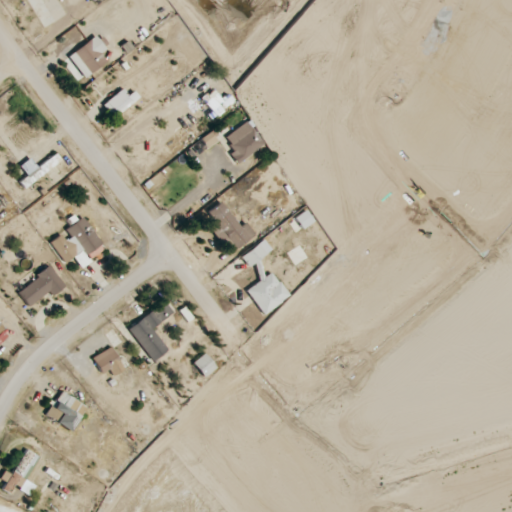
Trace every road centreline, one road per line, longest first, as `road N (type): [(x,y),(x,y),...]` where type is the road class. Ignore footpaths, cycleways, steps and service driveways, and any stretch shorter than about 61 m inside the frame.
road 1 (residential): [(0,30),(244,348)]
road 2 (residential): [(0,415),(40,356),(169,254)]
